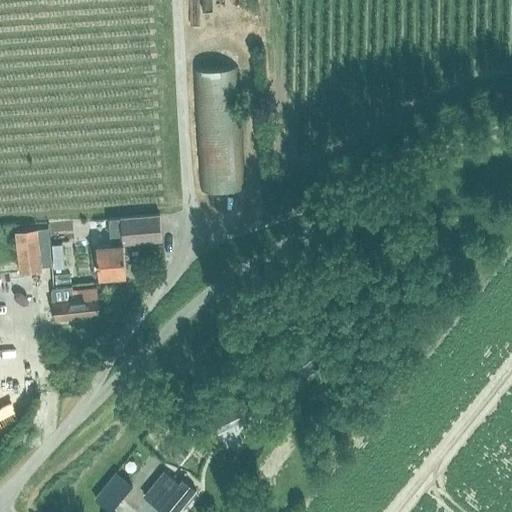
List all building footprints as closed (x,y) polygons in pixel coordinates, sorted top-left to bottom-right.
[(239,66),(195,68),(202,188),(246,186),(239,66)] [(125,244),(163,241),(161,213),(122,216),(122,226),(109,227),(111,244),(98,245),(100,277),(128,275),(125,244)] [(48,227),(38,228),(42,265),(52,264),(48,227)] [(16,230),(19,271),(42,269),(42,265),(38,228),(16,230)] [(71,284),(53,287),(56,318),(99,313),(96,287),(72,289),(71,284)] [(296,372),(322,352),(311,338),(286,358),(296,372)] [(250,403),(240,408),(245,418),(255,413),(250,403)] [(166,511),(177,511),(193,493),(165,470),(164,471),(166,473),(148,495),(146,493),(145,494),(166,511)]
